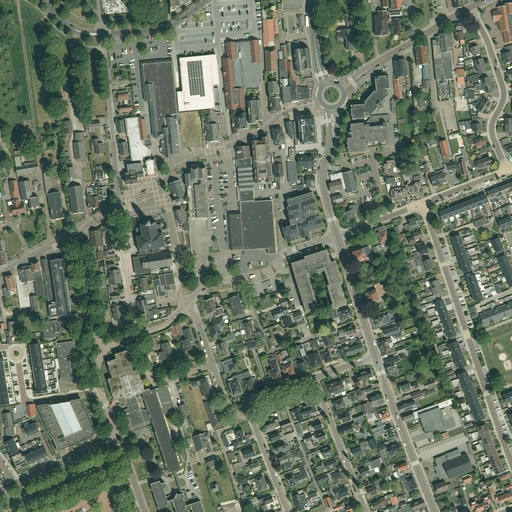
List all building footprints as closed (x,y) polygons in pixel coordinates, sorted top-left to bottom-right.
[(169,0),(171,15),(190,0),(169,0)] [(382,8),(388,8),(388,7),(387,0),(378,0),(379,0),(381,0),(382,7),(382,8)] [(390,0),(392,10),(400,9),(399,4),(402,4),(401,0),(390,0)] [(453,0),(454,8),(462,7),(461,0),(453,0)] [(498,11),(494,11),(495,21),(499,20),(501,31),(504,31),(506,43),(511,42),(511,3),(504,5),(504,7),(498,8),(498,11)] [(383,12),(381,12),(377,12),(377,16),(375,16),(376,36),(382,36),(388,35),(387,15),(387,12),(383,12)] [(276,34),(280,34),(280,19),(265,20),(266,47),(277,47),(276,34)] [(402,33),(401,19),(392,20),(393,35),(398,35),(397,33),(402,33)] [(351,30),(354,30),(353,22),(346,23),(347,30),(347,31),(340,31),(337,31),(337,32),(338,32),(338,38),(344,37),(344,39),(346,39),(347,51),(354,50),(353,45),(356,45),(355,37),(352,37),(352,33),(353,33),(352,32),(351,30)] [(447,84),(446,80),(454,79),(449,32),(445,32),(445,34),(439,35),(439,37),(434,38),(434,41),(432,41),(436,81),(439,81),(439,84),(447,84)] [(228,109),(245,108),(248,108),(249,124),(256,124),(255,121),(262,121),(260,101),(259,88),(259,84),(262,83),(258,41),(226,44),(228,59),(223,60),(228,109)] [(471,52),(472,56),(480,53),(478,46),(471,48),(470,45),(465,46),(467,53),(471,52)] [(506,64),(511,61),(511,45),(506,47),(508,53),(503,54),(506,64)] [(420,47),(418,47),(415,48),(415,49),(416,59),(417,66),(423,65),(423,69),(423,81),(423,89),(430,89),(430,81),(429,81),(428,64),(429,64),(426,46),(420,47)] [(309,49),(301,50),(294,50),(296,71),(304,71),(304,69),(311,69),(309,49)] [(267,50),(268,72),(280,72),(279,50),(267,50)] [(182,92),(177,92),(179,112),(216,109),(213,86),(219,85),(217,65),(212,66),(211,66),(211,63),(211,59),(186,62),(186,58),(179,58),(182,92)] [(474,61),(476,68),(484,65),(482,59),(474,61)] [(153,130),(154,137),(157,137),(157,140),(162,140),(163,155),(165,155),(166,158),(175,157),(174,154),(178,154),(175,121),(178,121),(172,60),(142,63),(145,102),(150,101),(151,106),(152,106),(153,115),(152,115),(152,120),(153,120),(154,130),(153,130)] [(405,60),(394,61),(396,77),(407,75),(405,60)] [(288,79),(289,79),(290,87),(290,90),(290,94),(291,94),(291,102),(298,101),(298,93),(301,93),(301,87),(297,88),(297,86),(293,74),(292,62),(288,62),(288,79)] [(484,65),(476,68),(479,74),(486,71),(484,65)] [(476,74),(470,77),(467,78),(467,79),(466,79),(467,80),(466,81),(471,80),(472,83),(478,81),(476,74)] [(374,91),(364,103),(365,104),(364,106),(363,105),(353,106),(353,109),(351,109),(351,117),(354,117),(354,120),(365,119),(364,113),(367,113),(368,116),(369,117),(378,107),(379,110),(381,110),(382,109),(382,108),(380,107),(382,105),(381,104),(389,94),(387,92),(385,93),(385,90),(390,89),(389,79),(386,79),(386,76),(378,77),(378,79),(375,80),(376,89),(377,90),(375,92),(374,91)] [(478,88),(491,83),(488,77),(481,80),(482,83),(477,84),(478,88)] [(277,82),(268,82),(270,112),(281,111),(280,98),(279,98),(279,93),(278,93),(278,90),(277,90),(277,82)] [(491,83),(478,88),(479,91),(484,89),(485,93),(493,90),(491,83)] [(290,87),(282,88),(284,105),(287,104),(287,103),(291,102),(291,94),(290,94),(290,90),(290,87)] [(481,105),(488,109),(491,103),(484,99),(481,105)] [(488,109),(481,105),(478,103),(473,104),(473,106),(476,106),(479,108),(477,111),(484,115),(488,109)] [(245,114),(236,115),(238,130),(243,129),(243,130),(247,129),(245,114)] [(207,131),(205,131),(205,135),(207,135),(208,142),(213,142),(212,125),(211,125),(210,117),(210,116),(205,117),(207,131)] [(310,125),(313,125),(314,125),(314,124),(314,121),(314,118),(314,117),(312,116),(309,116),(309,117),(303,117),(302,116),(297,117),(298,126),(300,126),(300,133),(299,134),(300,142),(313,141),(312,137),(312,136),(311,137),(311,133),(312,133),(312,128),(310,128),(310,125)] [(141,160),(141,163),(142,163),(144,175),(146,175),(146,177),(156,176),(155,159),(151,159),(150,149),(144,145),(144,140),(147,140),(145,120),(142,120),(142,117),(125,119),(127,137),(128,137),(132,161),(141,160)] [(388,142),(386,120),(365,122),(365,124),(363,124),(363,123),(350,124),(351,138),(347,139),(348,153),(365,151),(365,142),(366,142),(366,144),(380,142),(380,143),(388,142)] [(473,121),(465,122),(466,129),(472,128),(473,132),(481,131),(480,123),(473,125),(473,121)] [(275,142),(276,146),(281,145),(282,149),(285,148),(284,144),(283,139),(284,139),(283,134),(281,128),(272,130),(275,142)] [(29,148),(31,147),(34,146),(32,140),(30,131),(23,132),(23,133),(21,133),(21,136),(23,136),(23,137),(24,137),(25,143),(26,145),(27,144),(29,148)] [(75,134),(76,143),(73,143),(75,160),(85,159),(83,142),(85,142),(84,133),(75,134)] [(485,144),(482,138),(476,140),(475,137),(468,140),(469,145),(475,143),(477,147),(485,144)] [(258,141),(252,142),(255,184),(272,183),(270,164),(273,163),(273,158),(270,158),(268,138),(262,138),(263,142),(258,143),(258,141)] [(98,139),(92,140),(93,145),(95,145),(97,155),(104,154),(103,146),(102,146),(102,143),(99,144),(98,139)] [(443,156),(444,163),(449,162),(448,159),(446,159),(445,155),(450,154),(446,141),(440,142),(443,156)] [(126,142),(119,143),(121,156),(128,155),(126,142)] [(237,161),(237,165),(252,164),(251,146),(236,147),(236,151),(237,151),(237,153),(236,153),(237,159),(238,159),(238,161),(237,161)] [(22,164),(21,157),(20,151),(16,151),(14,151),(13,151),(14,157),(15,157),(16,167),(17,174),(39,171),(37,161),(28,163),(22,164)] [(479,161),(475,162),(474,163),(473,161),(471,154),(468,155),(471,168),(477,166),(478,169),(485,167),(482,159),(482,160),(481,157),(478,159),(479,161)] [(463,156),(456,157),(458,164),(459,164),(460,168),(459,168),(460,172),(461,172),(462,176),(467,174),(466,167),(465,162),(468,161),(466,155),(463,156)] [(298,161),(296,161),(296,165),(296,166),(297,166),(297,172),(298,176),(303,175),(303,173),(313,172),(314,172),(313,166),(314,166),(313,156),(306,157),(301,157),(298,157),(298,161)] [(490,157),(482,159),(485,167),(492,164),(490,157)] [(273,159),(274,165),(275,177),(276,177),(276,182),(284,181),(283,164),(282,164),(282,158),(273,159)] [(385,164),(382,165),(383,170),(393,168),(396,168),(395,160),(385,162),(385,164)] [(289,183),(297,182),(295,162),(290,162),(287,163),(289,183)] [(454,162),(447,164),(449,171),(456,169),(454,162)] [(142,163),(141,163),(141,164),(127,165),(128,171),(125,172),(127,185),(138,183),(137,178),(144,177),(144,175),(142,163)] [(237,165),(238,173),(252,172),(252,164),(237,165)] [(191,174),(185,174),(186,186),(187,186),(190,218),(197,217),(197,218),(208,217),(205,184),(205,185),(205,179),(206,179),(207,179),(206,167),(205,167),(191,168),(191,174)] [(397,175),(396,168),(393,168),(383,170),(384,175),(390,174),(391,176),(397,175)] [(447,182),(443,174),(446,173),(445,169),(436,173),(437,176),(440,184),(447,182)] [(252,172),(238,173),(239,182),(253,181),(252,172)] [(43,173),(45,185),(47,195),(52,220),(64,218),(60,193),(52,194),(49,173),(43,173)] [(402,174),(397,175),(391,176),(391,179),(388,179),(385,180),(386,184),(386,185),(388,184),(396,183),(395,178),(398,177),(403,177),(403,175),(402,174)] [(440,184),(437,176),(434,177),(432,174),(429,175),(434,187),(440,184)] [(307,184),(307,187),(315,187),(315,184),(315,176),(302,177),(298,177),(299,181),(302,180),(303,184),(307,184)] [(353,179),(348,180),(346,176),(339,178),(332,180),(333,185),(331,186),(333,193),(342,191),(345,204),(344,204),(337,206),(339,215),(341,215),(342,219),(347,218),(348,219),(355,217),(357,216),(357,213),(360,212),(358,205),(354,206),(355,209),(351,210),(345,190),(350,189),(350,191),(356,190),(353,179)] [(415,185),(413,185),(415,195),(420,194),(418,188),(421,187),(420,181),(421,180),(420,176),(413,177),(414,182),(415,182),(415,185)] [(17,181),(9,182),(10,189),(12,198),(13,197),(14,200),(12,201),(12,205),(8,206),(9,213),(11,212),(12,215),(16,215),(16,216),(26,214),(24,204),(24,203),(20,204),(19,199),(18,200),(18,197),(20,196),(18,188),(17,181)] [(19,183),(22,200),(22,201),(28,200),(30,210),(40,208),(38,197),(32,198),(29,181),(19,183)] [(41,186),(39,186),(38,181),(33,182),(34,187),(35,187),(35,191),(38,191),(38,192),(42,192),(41,186)] [(180,181),(169,184),(173,194),(174,197),(173,197),(175,204),(186,200),(183,190),(180,181)] [(253,181),(239,182),(240,199),(254,198),(253,181)] [(401,182),(403,188),(398,189),(401,201),(406,200),(405,197),(407,196),(406,191),(405,184),(404,184),(404,181),(401,182)] [(101,182),(97,183),(100,201),(107,200),(106,188),(102,188),(101,182)] [(68,188),(69,188),(72,214),(79,213),(85,212),(81,186),(75,187),(73,188),(72,183),(67,183),(68,188)] [(407,183),(405,184),(406,191),(408,190),(410,196),(415,195),(413,185),(408,186),(407,183)] [(508,193),(505,185),(499,187),(502,195),(503,195),(506,193),(508,199),(511,198),(509,193),(508,193)] [(499,187),(493,190),(496,197),(497,197),(498,197),(499,200),(502,199),(503,201),(504,200),(505,200),(503,195),(502,195),(499,187)] [(401,201),(398,189),(391,190),(393,199),(395,199),(396,202),(401,201)] [(490,189),(487,191),(487,192),(490,200),(492,203),(496,202),(497,204),(499,203),(498,201),(497,197),(496,197),(493,190),(491,191),(490,189)] [(287,243),(309,236),(308,231),(322,227),(314,199),(312,192),(287,200),(289,207),(287,208),(290,215),(288,216),(291,226),(283,228),(287,243)] [(332,197),(334,204),(343,202),(341,194),(332,197)] [(486,195),(480,197),(483,204),(482,205),(484,210),(485,210),(486,209),(484,204),(489,202),(486,195)] [(480,197),(474,199),(477,207),(476,207),(478,212),(479,212),(480,211),(478,206),(482,205),(483,204),(480,197)] [(273,214),(272,201),(254,202),(254,198),(240,199),(241,213),(229,214),(229,217),(273,214)] [(474,199),(468,201),(471,209),(470,209),(472,214),(473,214),(474,214),(472,208),(476,207),(477,207),(474,199)] [(468,201),(462,204),(465,211),(464,211),(466,217),(467,216),(468,216),(469,216),(467,211),(470,209),(471,209),(468,201)] [(462,204),(456,206),(459,213),(458,214),(460,219),(461,219),(463,218),(461,213),(464,211),(465,211),(462,204)] [(456,206),(451,208),(453,216),(454,219),(455,221),(457,220),(455,215),(458,214),(459,213),(456,206)] [(451,208),(445,210),(448,218),(447,218),(450,226),(451,226),(451,225),(452,225),(452,224),(451,224),(451,223),(450,221),(454,219),(453,216),(451,208)] [(182,209),(175,212),(180,224),(182,223),(184,223),(184,225),(183,225),(184,227),(183,228),(185,231),(189,230),(190,230),(189,228),(188,221),(186,222),(182,209)] [(445,210),(439,213),(442,220),(441,221),(443,226),(445,225),(443,220),(447,218),(448,218),(445,210)] [(273,214),(229,217),(230,234),(274,231),(273,214)] [(502,214),(500,215),(502,220),(498,222),(501,229),(507,227),(504,219),(502,214)] [(410,224),(404,226),(406,232),(411,230),(411,227),(419,224),(416,218),(408,221),(410,224)] [(484,224),(482,219),(474,222),(476,228),(484,224)] [(110,220),(104,224),(104,226),(101,226),(102,232),(112,231),(112,229),(113,229),(112,221),(110,220)] [(167,266),(168,270),(171,270),(170,266),(173,265),(171,252),(161,254),(160,248),(165,247),(163,233),(162,233),(161,225),(156,225),(156,222),(150,223),(150,221),(145,222),(146,223),(140,224),(140,228),(136,229),(137,237),(136,237),(139,251),(140,257),(133,258),(136,275),(151,272),(150,269),(167,266)] [(384,227),(374,230),(376,236),(378,235),(381,245),(385,244),(384,243),(389,241),(386,231),(385,231),(384,227)] [(102,246),(100,230),(90,231),(93,247),(98,246),(98,252),(97,252),(98,260),(104,259),(103,251),(103,246),(102,246)] [(274,231),(230,234),(232,251),(267,249),(268,255),(276,254),(274,231)] [(414,237),(408,239),(410,245),(416,243),(415,240),(423,238),(421,231),(413,234),(414,237)] [(455,237),(452,237),(454,244),(461,241),(464,240),(471,238),(470,236),(461,239),(459,235),(455,237)] [(113,236),(106,237),(108,250),(115,249),(113,236)] [(493,246),(500,243),(498,237),(491,240),(485,242),(486,244),(492,242),(493,246)] [(363,250),(353,253),(355,258),(354,260),(355,261),(356,262),(356,263),(357,263),(358,266),(363,264),(362,261),(366,259),(366,258),(372,256),(371,253),(367,240),(361,242),(362,245),(363,244),(365,248),(362,249),(363,250)] [(462,244),(461,241),(454,244),(456,249),(463,247),(462,244)] [(496,251),(503,249),(500,243),(493,246),(488,248),(489,250),(494,248),(496,251)] [(418,252),(413,254),(415,259),(421,258),(420,255),(428,252),(426,245),(417,248),(418,252)] [(463,247),(456,249),(458,255),(475,250),(474,248),(467,250),(465,251),(463,247)] [(458,255),(459,261),(467,259),(466,255),(475,252),(475,250),(458,255)] [(329,260),(326,251),(309,256),(313,271),(317,270),(318,273),(325,271),(329,285),(327,286),(333,308),(346,304),(339,284),(342,283),(335,262),(333,262),(333,260),(331,260),(329,260)] [(499,259),(500,263),(508,260),(505,255),(498,258),(498,257),(492,259),(493,261),(499,259)] [(313,271),(309,256),(305,257),(306,259),(292,264),(295,275),(296,275),(296,276),(295,277),(306,311),(318,308),(318,307),(307,273),(313,271)] [(50,259),(56,302),(48,303),(50,316),(71,313),(64,268),(67,267),(66,263),(63,263),(62,257),(50,259)] [(53,300),(47,259),(42,260),(48,301),(53,300)] [(421,259),(416,260),(418,267),(424,265),(426,271),(433,269),(430,259),(422,262),(421,259)] [(467,259),(459,261),(461,267),(473,263),(472,262),(473,261),(472,260),(469,261),(468,262),(467,259)] [(503,269),(510,266),(508,260),(500,263),(495,265),(496,267),(501,265),(503,269)] [(39,261),(31,263),(33,272),(33,273),(34,280),(37,297),(45,296),(43,281),(42,277),(41,271),(39,261)] [(120,276),(119,270),(112,271),(112,267),(115,266),(114,263),(108,263),(108,267),(109,267),(109,271),(110,277),(120,276)] [(473,263),(461,267),(463,273),(471,271),(470,267),(473,266),(473,265),(473,263)] [(21,268),(19,270),(21,279),(21,282),(22,282),(22,283),(24,282),(25,284),(28,283),(28,282),(34,280),(31,266),(21,268)] [(505,275),(511,271),(510,266),(503,269),(497,271),(498,273),(503,271),(505,275)] [(171,285),(176,285),(174,273),(171,273),(171,270),(168,270),(168,271),(163,271),(164,275),(159,275),(160,286),(157,287),(159,297),(167,296),(166,291),(172,290),(171,285)] [(511,271),(505,275),(499,277),(500,279),(501,279),(503,282),(511,278),(511,271)] [(13,275),(5,277),(8,287),(3,288),(5,297),(10,295),(9,292),(16,290),(13,275)] [(104,275),(96,276),(98,288),(106,287),(104,275)] [(474,275),(467,277),(469,284),(476,281),(476,278),(474,275)] [(110,280),(110,284),(121,283),(120,276),(110,277),(107,278),(107,281),(110,280)] [(511,278),(503,282),(502,283),(503,285),(508,283),(510,287),(511,286),(511,278)] [(142,279),(139,279),(140,285),(140,291),(146,291),(146,292),(146,294),(153,293),(152,290),(153,290),(152,289),(150,289),(150,284),(147,284),(147,279),(144,279),(142,279)] [(425,288),(426,291),(439,286),(437,280),(430,283),(431,286),(428,287),(425,288)] [(469,284),(470,289),(478,287),(477,283),(476,281),(469,284)] [(376,291),(366,294),(368,300),(367,300),(368,303),(369,303),(369,304),(370,304),(371,307),(375,306),(374,303),(380,301),(378,297),(383,296),(379,284),(374,285),(376,291)] [(442,292),(439,286),(426,291),(427,294),(430,293),(430,294),(433,293),(434,295),(442,292)] [(470,289),(472,295),(480,293),(478,287),(470,289)] [(240,316),(241,317),(246,315),(244,310),(247,309),(242,292),(236,294),(236,295),(235,294),(232,295),(232,297),(230,298),(233,309),(235,317),(240,316)] [(480,293),(472,295),(474,301),(482,299),(481,295),(480,293)] [(137,301),(138,308),(148,306),(147,301),(150,300),(150,298),(153,297),(153,294),(149,295),(149,294),(144,295),(145,300),(137,301)] [(423,303),(430,301),(435,299),(434,296),(430,298),(430,297),(422,300),(423,301),(419,303),(419,304),(423,303)] [(226,312),(223,312),(221,308),(217,309),(213,298),(205,301),(207,309),(207,310),(208,314),(214,312),(216,316),(222,314),(223,317),(223,319),(227,317),(227,316),(226,312)] [(435,303),(436,307),(435,308),(435,307),(427,311),(428,313),(445,306),(443,300),(435,303)] [(123,305),(118,306),(118,304),(112,305),(113,310),(115,320),(122,319),(121,315),(125,314),(123,305)] [(502,319),(508,316),(504,305),(498,308),(502,319)] [(149,312),(148,306),(138,308),(139,309),(140,309),(141,315),(143,314),(147,313),(149,319),(154,318),(153,314),(153,311),(149,312)] [(445,306),(428,313),(428,314),(438,311),(439,315),(447,312),(445,306)] [(286,307),(283,308),(282,308),(282,309),(273,312),(276,319),(280,317),(280,316),(284,315),(283,311),(288,310),(286,307)] [(496,321),(502,319),(498,308),(492,310),(496,321)] [(349,317),(352,316),(350,309),(346,311),(345,310),(342,311),(338,312),(342,322),(345,321),(345,319),(348,318),(349,317)] [(284,315),(285,318),(283,319),(285,326),(292,324),(288,310),(283,311),(284,315)] [(492,310),(486,313),(490,323),(496,321),(492,310)] [(293,314),(295,320),(303,318),(301,312),(293,314)] [(447,312),(439,315),(442,321),(449,318),(447,312)] [(484,326),(490,323),(486,313),(479,315),(484,326)] [(375,320),(375,321),(376,322),(376,323),(377,327),(378,327),(388,323),(391,323),(388,315),(386,316),(383,316),(375,319),(375,320)] [(210,327),(213,336),(220,333),(219,328),(224,326),(222,318),(216,321),(217,324),(210,327)] [(452,323),(449,318),(442,321),(444,326),(452,323)] [(252,321),(251,321),(251,320),(246,322),(245,319),(239,321),(240,326),(243,325),(245,329),(253,327),(253,324),(253,323),(252,321)] [(45,339),(56,337),(55,332),(73,330),(72,320),(58,322),(58,320),(45,322),(46,328),(43,328),(45,339)] [(16,334),(15,322),(8,323),(9,331),(12,331),(13,334),(16,334)] [(454,329),(452,323),(444,326),(445,330),(444,331),(445,333),(454,329)] [(344,329),(338,331),(339,335),(351,331),(351,330),(356,329),(355,326),(354,326),(354,324),(349,326),(350,327),(344,329)] [(393,328),(384,331),(386,337),(395,334),(399,332),(397,326),(393,328)] [(242,331),(243,335),(246,344),(254,341),(253,338),(251,339),(250,334),(256,332),(255,329),(254,329),(253,327),(245,329),(242,331)] [(193,341),(190,329),(184,330),(186,340),(181,341),(184,351),(192,349),(190,341),(193,341)] [(356,329),(351,330),(351,331),(339,335),(340,338),(347,336),(349,335),(349,336),(352,335),(352,334),(357,333),(357,332),(357,331),(356,329)] [(438,337),(447,334),(448,338),(456,335),(454,329),(445,333),(443,333),(437,336),(434,337),(434,339),(436,338),(438,337)] [(329,335),(323,337),(326,346),(327,346),(328,349),(333,348),(332,344),(329,335)] [(227,336),(221,339),(223,343),(217,345),(219,352),(221,357),(230,354),(226,342),(229,341),(227,336)] [(357,346),(355,346),(357,353),(364,350),(360,339),(357,340),(357,338),(349,340),(350,343),(355,341),(355,344),(356,343),(357,346)] [(381,349),(389,347),(388,344),(392,343),(391,339),(379,343),(381,349)] [(78,375),(79,375),(76,355),(74,355),(73,344),(74,344),(73,341),(57,344),(57,341),(52,342),(53,348),(57,347),(59,362),(59,363),(58,358),(55,358),(56,368),(59,367),(59,363),(62,377),(60,377),(60,381),(77,383),(79,383),(80,382),(81,381),(81,379),(81,378),(79,377),(78,376),(78,375)] [(173,354),(170,342),(162,344),(164,352),(158,353),(160,358),(173,354)] [(449,345),(452,351),(459,348),(457,342),(449,345)] [(255,343),(248,345),(249,351),(257,349),(255,343)] [(154,351),(153,348),(155,347),(154,344),(147,346),(148,349),(147,349),(147,353),(154,351)] [(351,355),(357,353),(355,346),(350,348),(350,345),(347,346),(338,349),(341,358),(347,356),(351,355)] [(390,349),(389,347),(381,349),(383,356),(395,352),(394,348),(390,349)] [(462,354),(459,348),(452,351),(454,356),(462,354)] [(331,362),(332,361),(331,357),(330,352),(326,353),(325,349),(320,350),(323,358),(325,363),(328,362),(329,363),(331,362)] [(124,397),(145,390),(138,370),(133,371),(127,350),(115,354),(116,359),(107,362),(112,378),(108,379),(115,400),(124,397)] [(320,365),(321,364),(317,353),(315,354),(312,355),(311,354),(311,353),(306,354),(309,362),(310,361),(313,367),(316,366),(316,367),(320,365)] [(464,359),(462,354),(454,356),(456,362),(464,359)] [(272,375),(274,380),(274,381),(276,381),(277,380),(277,378),(281,377),(279,371),(280,371),(278,368),(276,362),(278,361),(277,356),(276,356),(269,359),(273,370),(269,371),(271,376),(272,375)] [(398,356),(385,361),(387,367),(386,367),(389,377),(397,374),(393,363),(400,361),(398,356)] [(282,362),(284,366),(283,366),(284,370),(286,369),(288,374),(289,374),(290,376),(295,374),(292,366),(294,365),(291,357),(287,359),(287,360),(282,362)] [(298,364),(301,372),(302,372),(304,371),(304,370),(307,369),(306,365),(307,365),(304,357),(301,358),(303,362),(298,364)] [(228,366),(230,372),(237,370),(233,359),(227,361),(229,365),(228,366)] [(466,365),(464,359),(456,362),(453,363),(447,366),(447,368),(454,365),(457,364),(459,368),(466,365)] [(363,372),(366,380),(369,379),(369,378),(372,377),(370,370),(363,372)] [(255,377),(252,378),(251,378),(249,371),(242,374),(244,381),(243,381),(244,385),(245,384),(247,390),(251,389),(252,390),(254,389),(255,387),(254,383),(256,382),(257,381),(256,378),(255,377)] [(365,381),(366,380),(363,372),(356,374),(357,378),(354,379),(356,386),(360,385),(359,382),(364,380),(365,381)] [(467,372),(458,375),(460,381),(469,378),(467,372)] [(238,394),(242,393),(239,386),(240,385),(239,382),(241,382),(239,375),(233,377),(234,382),(229,384),(230,389),(231,389),(233,396),(234,395),(235,396),(238,395),(238,394)] [(471,384),(469,378),(460,381),(462,387),(471,384)] [(213,396),(207,379),(203,380),(197,382),(191,382),(193,387),(201,385),(206,401),(212,399),(211,397),(213,396)] [(434,380),(424,384),(426,389),(428,388),(428,390),(433,388),(436,387),(435,385),(436,385),(434,380)] [(334,391),(335,395),(341,392),(339,388),(343,386),(341,381),(335,384),(334,383),(331,384),(331,383),(328,384),(329,385),(328,385),(329,389),(328,389),(330,393),(334,391)] [(409,382),(399,386),(402,393),(414,388),(418,387),(417,383),(413,384),(410,386),(409,382)] [(473,389),(471,384),(462,387),(465,393),(473,389)] [(128,409),(123,410),(126,418),(129,417),(132,427),(134,431),(144,428),(149,426),(149,423),(152,422),(153,425),(166,463),(164,463),(165,464),(167,470),(173,468),(173,471),(174,471),(174,473),(176,472),(183,470),(181,462),(180,463),(172,440),(170,434),(167,424),(166,423),(164,415),(176,411),(169,388),(165,386),(150,391),(149,388),(145,390),(124,397),(128,409)] [(365,389),(361,391),(360,389),(355,390),(357,396),(362,394),(367,392),(373,390),(372,386),(365,389)] [(476,395),(473,389),(465,393),(467,399),(476,395)] [(355,392),(349,394),(352,402),(358,400),(355,392)] [(361,406),(364,415),(375,411),(374,407),(375,410),(378,409),(377,406),(385,403),(381,393),(369,397),(371,402),(361,406)] [(478,401),(476,395),(467,399),(469,404),(478,401)] [(335,406),(336,408),(337,409),(341,407),(342,408),(344,407),(345,406),(351,403),(349,399),(348,400),(347,396),(339,399),(340,400),(334,402),(335,405),(335,406)] [(51,434),(59,451),(90,437),(91,437),(92,437),(92,436),(93,435),(94,434),(94,433),(94,432),(94,431),(94,430),(94,429),(94,428),(94,427),(81,400),(70,401),(70,402),(66,402),(65,399),(53,401),(54,404),(51,405),(50,404),(39,406),(44,417),(44,420),(45,420),(47,424),(47,427),(48,427),(50,431),(50,434),(51,434)] [(214,400),(205,403),(214,429),(223,426),(214,400)] [(453,400),(440,404),(442,409),(455,405),(453,400)] [(414,401),(411,403),(399,407),(402,413),(413,409),(413,410),(417,409),(414,401)] [(480,407),(478,401),(469,404),(471,410),(480,407)] [(34,404),(27,406),(28,416),(36,415),(34,404)] [(189,415),(185,404),(179,406),(182,418),(189,415)] [(297,421),(304,419),(303,416),(316,411),(313,404),(303,408),(303,406),(302,405),(300,406),(300,407),(300,408),(293,410),(290,412),(294,422),(297,421)] [(413,413),(403,417),(405,423),(416,420),(415,418),(419,416),(426,434),(431,432),(446,427),(438,404),(413,413)] [(482,413),(480,407),(471,410),(473,413),(470,415),(469,414),(465,416),(466,419),(482,413)] [(339,415),(341,419),(340,419),(341,422),(342,421),(342,423),(351,419),(350,415),(354,413),(352,410),(339,415)] [(381,419),(381,420),(389,417),(386,410),(379,413),(376,414),(378,420),(381,419)] [(14,426),(13,427),(11,413),(4,414),(6,428),(7,428),(7,429),(5,429),(6,438),(15,435),(14,426)] [(471,419),(475,418),(476,422),(485,419),(482,413),(466,419),(467,422),(472,420),(471,419)] [(269,421),(265,422),(266,427),(265,427),(266,430),(267,429),(268,430),(276,426),(277,426),(276,425),(277,424),(276,422),(279,421),(278,419),(278,417),(273,419),(273,418),(269,420),(269,421)] [(358,422),(354,424),(354,423),(351,424),(343,427),(346,434),(350,433),(351,433),(352,433),(353,431),(354,431),(353,428),(356,427),(367,423),(364,417),(357,420),(358,422)] [(280,424),(282,428),(291,425),(289,420),(280,424)] [(314,430),(322,427),(320,421),(312,424),(312,425),(308,427),(310,431),(314,430)] [(34,423),(30,426),(34,434),(38,432),(39,432),(36,426),(38,424),(37,422),(34,423)] [(477,428),(480,434),(488,431),(486,425),(477,428)] [(24,434),(27,433),(29,437),(34,434),(30,426),(25,428),(25,427),(22,429),(24,434)] [(388,439),(395,436),(391,426),(384,429),(388,439)] [(239,430),(239,431),(235,432),(238,438),(237,438),(238,441),(233,443),(235,448),(240,447),(240,446),(244,444),(242,440),(246,439),(242,430),(241,429),(239,430)] [(482,440),(490,436),(488,431),(480,434),(482,440)] [(270,436),(272,442),(280,439),(281,440),(286,439),(293,436),(291,433),(284,435),(282,432),(278,434),(278,432),(274,433),(274,434),(270,436)] [(316,435),(312,436),(311,434),(303,437),(305,443),(313,440),(314,442),(312,442),(314,447),(320,445),(319,441),(326,438),(326,437),(326,435),(325,435),(324,432),(319,434),(318,433),(315,434),(316,435)] [(199,435),(204,450),(206,449),(208,453),(211,452),(207,439),(210,438),(209,433),(205,434),(205,433),(199,435)] [(197,452),(204,450),(199,435),(193,437),(197,452)] [(490,436),(482,440),(484,446),(493,442),(490,436)] [(14,439),(13,438),(5,442),(7,447),(9,452),(11,457),(16,468),(20,467),(21,468),(28,465),(33,463),(38,460),(43,458),(48,456),(44,447),(39,449),(39,448),(34,451),(34,452),(29,454),(25,456),(24,455),(24,456),(22,456),(21,453),(20,453),(18,448),(16,443),(13,439),(14,439)] [(374,439),(368,441),(371,448),(377,446),(374,439)] [(284,441),(274,445),(275,449),(274,449),(275,452),(276,452),(276,453),(282,450),(283,452),(290,449),(289,446),(289,445),(286,446),(284,441)] [(495,448),(493,442),(484,446),(486,451),(495,448)] [(390,451),(388,452),(390,457),(395,455),(394,454),(401,451),(398,444),(388,447),(390,451)] [(352,450),(354,456),(362,453),(362,451),(365,449),(364,446),(364,445),(352,450)] [(384,445),(377,447),(379,453),(383,451),(387,450),(385,445),(384,445)] [(323,456),(324,459),(325,459),(330,457),(331,456),(330,454),(332,453),(330,446),(324,449),(324,448),(320,449),(321,450),(318,451),(319,453),(322,452),(323,456)] [(235,469),(242,466),(246,465),(244,459),(246,459),(256,455),(252,447),(248,449),(247,448),(238,452),(242,461),(233,465),(235,469)] [(497,454),(495,448),(486,451),(489,457),(497,454)] [(281,465),(283,464),(289,461),(287,458),(292,457),(292,458),(298,456),(298,458),(300,457),(301,458),(304,457),(301,450),(297,452),(295,449),(286,452),(287,455),(286,455),(282,456),(283,457),(279,459),(281,465)] [(308,458),(318,454),(316,449),(306,453),(308,458)] [(461,457),(458,450),(447,454),(444,456),(444,455),(434,459),(437,466),(436,467),(438,472),(439,472),(440,475),(438,476),(440,480),(448,476),(450,480),(450,479),(471,471),(472,471),(468,463),(470,462),(467,455),(461,457)] [(499,460),(497,454),(489,457),(491,463),(499,460)] [(214,457),(206,460),(209,468),(217,465),(214,457)] [(335,467),(335,466),(337,465),(337,464),(338,464),(336,461),(335,460),(325,464),(327,470),(335,467)] [(366,467),(364,467),(363,468),(363,469),(360,470),(362,476),(370,473),(369,470),(376,468),(378,467),(375,460),(369,462),(371,465),(366,467)] [(499,460),(491,463),(493,469),(502,466),(499,460)] [(289,461),(283,464),(285,469),(291,467),(289,461)] [(397,465),(397,467),(394,468),(398,478),(405,475),(403,470),(409,468),(408,467),(409,466),(408,465),(407,464),(406,461),(397,465)] [(261,469),(259,463),(254,464),(250,465),(251,466),(247,467),(248,470),(252,469),(253,472),(254,471),(254,473),(258,472),(258,470),(261,469)] [(308,477),(305,468),(308,467),(307,465),(304,466),(304,467),(299,469),(301,474),(294,477),(294,476),(293,476),(292,476),(286,478),(290,488),(296,485),(295,483),(308,477)] [(491,472),(494,471),(496,475),(504,472),(502,466),(493,469),(490,470),(485,472),(486,474),(491,473),(491,472)] [(186,503),(188,499),(192,497),(190,491),(186,492),(186,490),(183,491),(184,493),(183,493),(176,472),(174,473),(181,494),(179,495),(177,494),(176,496),(175,498),(171,496),(166,497),(168,502),(172,500),(174,505),(175,505),(175,507),(174,507),(175,508),(176,511),(177,511),(183,511),(186,511),(182,498),(183,498),(185,503),(186,503)] [(342,478),(340,472),(336,474),(336,473),(332,475),(329,477),(332,486),(338,484),(339,483),(339,482),(340,481),(339,480),(339,479),(342,478)] [(318,483),(328,479),(326,474),(316,478),(318,483)] [(464,484),(471,481),(469,474),(458,479),(460,485),(464,483),(464,484)] [(409,475),(401,478),(402,482),(407,480),(410,487),(406,488),(408,492),(411,491),(411,490),(417,487),(413,477),(410,478),(409,475)] [(253,479),(251,480),(252,483),(256,482),(257,485),(265,482),(266,481),(265,479),(264,479),(263,476),(258,478),(257,476),(252,477),(253,479)] [(372,488),(367,489),(370,496),(378,493),(378,492),(382,491),(379,484),(380,484),(383,483),(382,479),(374,482),(375,485),(372,487),(372,488)] [(159,510),(168,507),(160,481),(151,484),(152,488),(153,488),(154,490),(153,490),(153,491),(154,494),(155,494),(156,496),(155,497),(156,501),(157,500),(158,503),(157,503),(158,507),(159,507),(160,509),(159,509),(159,510)] [(254,489),(258,488),(259,491),(268,488),(265,482),(257,485),(253,486),(254,489)] [(447,490),(448,493),(454,490),(452,484),(447,486),(445,482),(435,486),(438,493),(447,490)] [(341,497),(349,494),(346,487),(338,490),(338,489),(334,490),(335,495),(338,501),(342,499),(341,497)] [(501,503),(507,501),(505,495),(503,491),(496,494),(497,496),(495,497),(496,499),(496,500),(499,499),(501,503)] [(316,492),(308,495),(311,502),(319,499),(316,492)] [(304,501),(304,499),(306,498),(305,494),(299,496),(298,494),(293,496),(295,500),(296,504),(304,501)] [(274,502),(271,496),(264,498),(263,495),(258,497),(260,503),(260,502),(261,503),(264,502),(266,505),(274,502)] [(399,503),(396,496),(390,499),(393,505),(399,503)] [(333,506),(330,497),(324,499),(328,509),(333,506)] [(378,500),(379,501),(373,504),(375,509),(382,507),(381,505),(387,503),(384,497),(378,500)] [(461,506),(467,503),(464,497),(459,499),(461,506)] [(490,507),(488,503),(491,502),(488,497),(482,499),(484,503),(481,504),(483,510),(490,507)] [(409,511),(413,511),(413,510),(425,506),(422,499),(410,504),(411,506),(407,507),(408,508),(406,508),(405,506),(407,505),(405,501),(400,504),(402,511),(409,511)] [(305,502),(304,501),(296,504),(298,507),(299,511),(305,509),(304,507),(309,505),(307,501),(305,502)] [(476,511),(478,511),(483,510),(481,504),(478,506),(476,501),(470,504),(473,510),(475,508),(476,511)] [(202,511),(200,503),(191,506),(192,510),(193,509),(193,511),(192,511),(202,511)]
